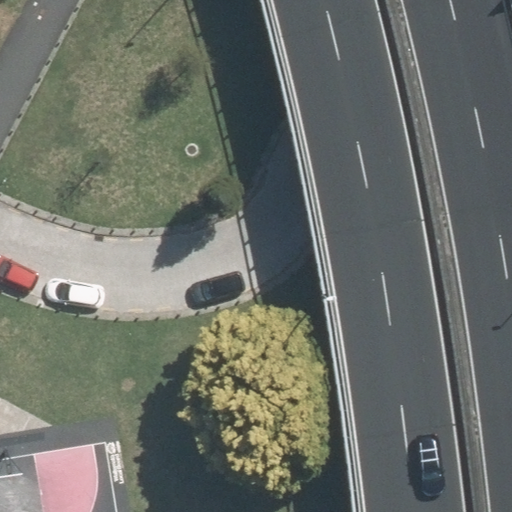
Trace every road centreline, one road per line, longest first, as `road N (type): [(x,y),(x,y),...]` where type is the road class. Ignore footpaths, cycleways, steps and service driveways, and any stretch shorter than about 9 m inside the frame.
road 1 (motorway): [(324,0),(369,201),(411,511)]
road 2 (motorway): [(448,0),(467,66),(511,356)]
